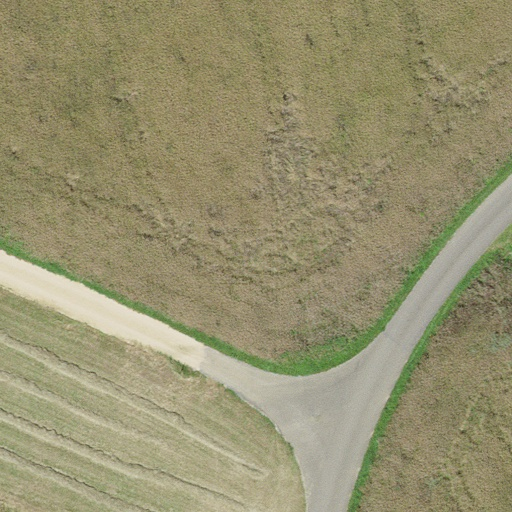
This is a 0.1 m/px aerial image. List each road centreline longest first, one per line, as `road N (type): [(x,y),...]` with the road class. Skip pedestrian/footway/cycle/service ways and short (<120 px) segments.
road 1 (track): [(343,430),(0,275)]
road 2 (unclassified): [(326,511),(343,430),(511,210)]
